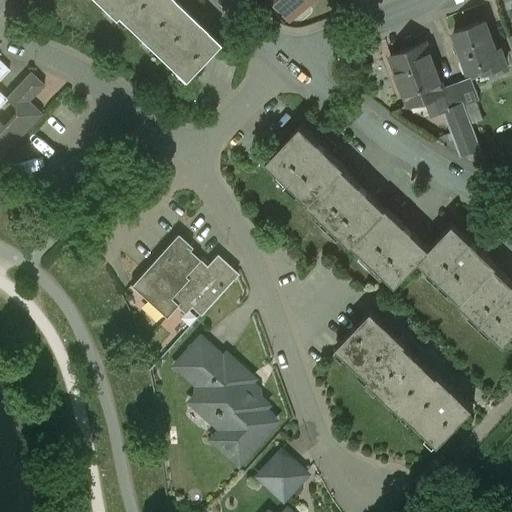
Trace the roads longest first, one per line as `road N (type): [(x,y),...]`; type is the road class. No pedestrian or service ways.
road 1 (residential): [(198,153),(247,220),(349,490)]
road 2 (residential): [(290,63),(424,159),(511,205)]
road 3 (residential): [(198,153),(131,93),(0,29)]
road 4 (residential): [(430,0),(290,63)]
road 5 (residential): [(290,63),(198,153)]
